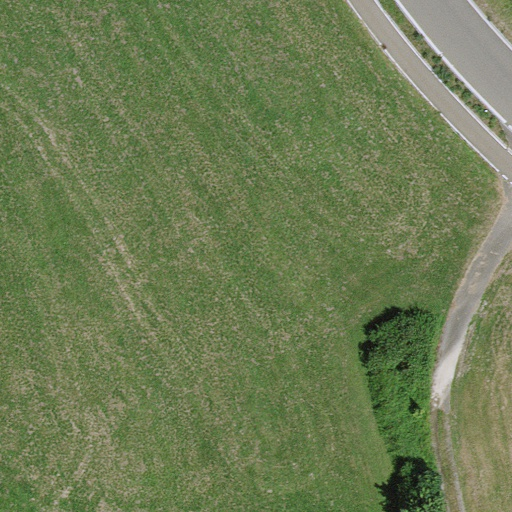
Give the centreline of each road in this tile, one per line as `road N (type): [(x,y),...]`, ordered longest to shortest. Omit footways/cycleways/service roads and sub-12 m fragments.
road 1 (track): [(511,222),(463,307),(441,399)]
road 2 (tertiary): [(430,0),(511,88)]
